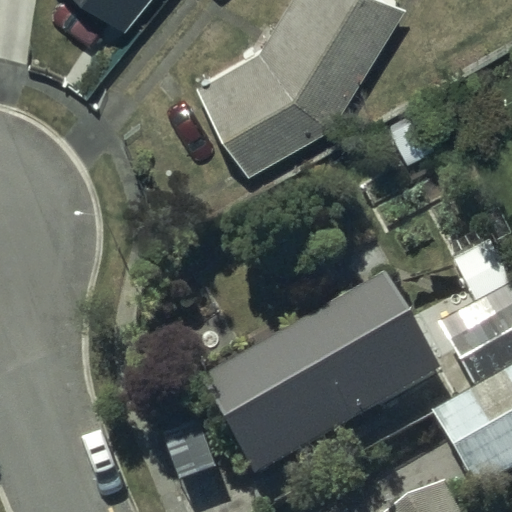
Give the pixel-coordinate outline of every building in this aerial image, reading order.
[(80,0),(111,26),(131,0),(80,0)] [(391,0),(276,0),(251,43),(188,81),(241,170),(321,122),(393,1),(391,0)] [(511,282),(490,244),(452,265),(476,307),(511,286),(511,282)] [(380,283),(193,389),(247,485),(434,379),(380,283)] [(511,286),(476,307),(440,328),(478,392),(511,372),(511,286)] [(511,481),(511,372),(478,392),(436,418),(482,499),(511,481)] [(448,511),(437,493),(402,511),(448,511)]
